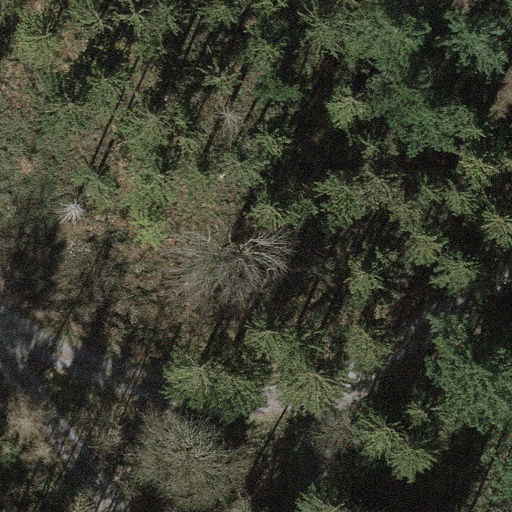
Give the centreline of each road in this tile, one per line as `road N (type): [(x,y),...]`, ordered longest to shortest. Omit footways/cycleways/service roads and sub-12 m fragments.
road 1 (track): [(347,384),(297,400),(208,401),(132,385),(0,325)]
road 2 (track): [(300,511),(347,384),(511,275)]
road 3 (track): [(0,354),(111,511)]
